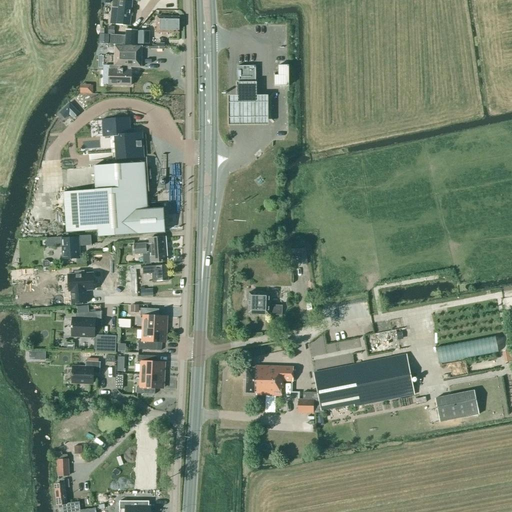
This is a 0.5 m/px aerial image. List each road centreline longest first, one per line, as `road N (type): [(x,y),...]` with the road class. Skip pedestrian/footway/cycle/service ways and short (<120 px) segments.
road 1 (unclassified): [(188,152),(182,348)]
road 2 (unclassified): [(198,349),(369,319)]
road 3 (unclassified): [(182,348),(174,511)]
road 4 (primary): [(188,511),(198,349)]
road 5 (primary): [(199,0),(201,153)]
road 6 (primary): [(213,153),(211,0)]
road 7 (unclassified): [(187,0),(188,152)]
